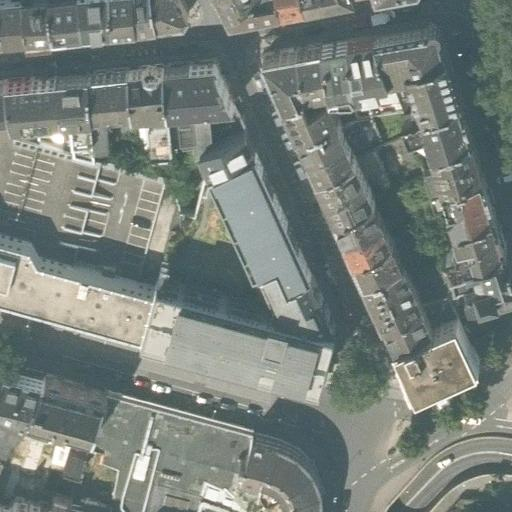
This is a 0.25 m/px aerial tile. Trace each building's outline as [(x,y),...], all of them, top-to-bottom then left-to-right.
[(29,33),(24,0),(0,0),(0,17),(2,36),(29,33)] [(24,0),(29,33),(54,30),(50,0),(24,0)] [(83,27),(79,0),(50,0),(54,30),(83,27)] [(79,0),(83,27),(112,25),(110,0),(79,0)] [(134,0),(110,0),(112,25),(136,22),(134,0)] [(134,0),(136,22),(157,20),(153,0),(134,0)] [(153,0),(157,20),(185,18),(189,10),(183,0),(153,0)] [(223,0),(231,13),(254,10),(281,5),(279,0),(223,0)] [(430,23),(374,33),(389,73),(407,68),(409,67),(408,62),(446,51),(439,29),(430,23)] [(374,33),(347,38),(355,79),(361,78),(363,86),(376,83),(392,80),(389,73),(374,33)] [(322,43),(330,86),(355,81),(355,79),(347,38),(322,43)] [(322,43),(298,47),(306,89),(306,90),(308,89),(330,86),(322,43)] [(298,47),(262,54),(283,100),(306,89),(298,47)] [(409,67),(407,68),(416,95),(412,96),(412,98),(400,102),(404,113),(459,95),(446,51),(408,62),(409,67)] [(215,59),(190,61),(194,106),(196,137),(197,149),(202,147),(214,141),(210,110),(207,109),(207,104),(234,101),(215,59)] [(190,61),(165,64),(169,107),(170,107),(173,140),(182,139),(196,137),(194,106),(190,61)] [(165,64),(129,67),(133,108),(155,106),(160,108),(160,113),(156,114),(150,121),(153,149),(173,148),(173,140),(170,107),(169,107),(165,64)] [(129,67),(88,71),(92,111),(95,146),(109,144),(107,120),(103,117),(103,112),(122,109),(133,108),(129,67)] [(88,71),(57,74),(61,114),(70,114),(92,111),(88,71)] [(57,74),(32,77),(38,117),(61,114),(57,74)] [(12,119),(38,117),(32,77),(6,79),(11,108),(12,119)] [(0,108),(11,108),(6,79),(0,79),(0,108)] [(392,80),(376,83),(380,101),(399,98),(392,80)] [(306,89),(283,100),(298,132),(337,114),(338,114),(329,94),(309,103),(306,90),(306,89)] [(459,95),(404,113),(410,128),(425,123),(431,144),(471,133),(459,95)] [(234,101),(207,104),(207,109),(210,110),(214,141),(245,126),(234,101)] [(145,279),(156,282),(159,273),(172,226),(178,200),(174,175),(73,148),(64,145),(40,139),(15,132),(12,119),(11,108),(0,108),(0,227),(32,235),(40,249),(145,279)] [(133,108),(122,109),(123,114),(118,121),(119,135),(135,133),(133,108)] [(38,117),(12,119),(15,132),(40,139),(39,132),(62,130),(64,145),(73,148),(70,114),(61,114),(38,117)] [(298,132),(307,153),(363,128),(358,118),(342,125),(337,114),(298,132)] [(372,115),(358,118),(363,128),(368,139),(380,133),(372,115)] [(255,147),(245,126),(214,141),(202,147),(212,167),(255,147)] [(363,128),(307,153),(317,173),(356,156),(351,146),(368,139),(363,128)] [(471,133),(431,144),(437,166),(425,169),(431,186),(482,171),(471,133)] [(273,303),(335,321),(255,147),(212,167),(217,178),(222,175),(254,244),(276,294),(273,303)] [(336,214),(374,197),(356,156),(317,173),(336,214)] [(482,171),(431,186),(434,195),(436,202),(448,199),(454,221),(494,209),(482,171)] [(345,235),(384,218),(374,197),(336,214),(345,235)] [(494,209),(454,221),(461,242),(448,246),(453,263),(505,247),(494,209)] [(384,218),(389,228),(404,221),(400,211),(384,218)] [(355,255),(394,238),(389,228),(384,218),(345,235),(355,255)] [(172,226),(159,273),(273,303),(276,294),(254,244),(181,225),(172,226)] [(0,286),(134,324),(144,326),(156,282),(145,279),(40,249),(32,235),(0,227),(0,286)] [(364,276),(403,258),(394,238),(355,255),(364,276)] [(511,298),(511,268),(505,247),(453,263),(456,279),(468,276),(471,285),(457,288),(457,297),(476,298),(497,291),(500,302),(511,298)] [(384,320),(423,303),(403,258),(364,276),(384,320)] [(335,321),(273,303),(159,273),(156,282),(144,326),(320,375),(335,321)] [(384,320),(416,389),(480,360),(471,342),(460,316),(448,292),(423,303),(384,320)] [(474,310),(460,316),(471,342),(486,335),(474,310)] [(46,375),(7,364),(0,377),(0,430),(15,438),(18,432),(26,415),(46,375)] [(106,391),(46,375),(26,415),(92,434),(106,391)] [(150,511),(159,480),(202,492),(206,481),(225,490),(242,473),(253,431),(161,406),(106,391),(92,434),(88,446),(101,450),(98,462),(116,469),(110,505),(109,511),(150,511)] [(88,446),(92,434),(26,415),(18,432),(31,436),(56,444),(51,461),(80,471),(88,446)] [(0,467),(15,438),(0,430),(0,467)] [(250,511),(320,511),(321,508),(322,503),(322,498),(322,492),(321,486),(319,477),(316,471),(313,465),(305,454),(298,448),(293,444),(287,441),(278,438),(253,431),(242,473),(225,490),(250,511)] [(195,511),(202,492),(159,480),(150,511),(195,511)] [(195,511),(249,511),(250,511),(225,490),(206,481),(202,492),(195,511)] [(49,509),(40,506),(39,511),(67,511),(68,509),(69,505),(53,498),(49,509)] [(12,511),(39,511),(40,506),(15,501),(14,506),(12,511)] [(0,503),(0,511),(12,511),(14,506),(0,503)]
